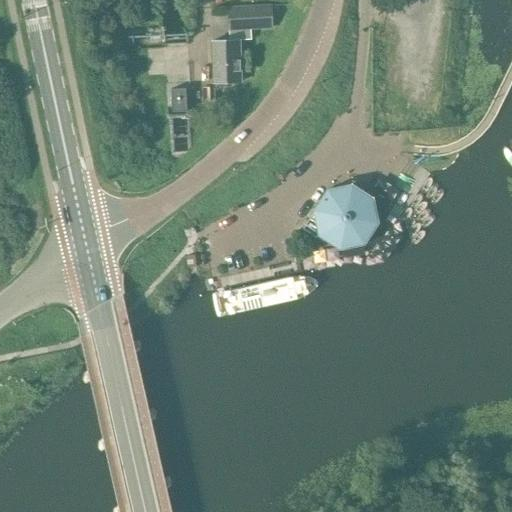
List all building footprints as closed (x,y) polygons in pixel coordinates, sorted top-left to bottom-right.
[(271,7),(229,8),(230,30),(272,28),(271,7)] [(212,41),(214,83),(243,82),(241,40),(212,41)] [(186,89),(171,90),(172,113),(187,113),(186,89)] [(349,185),(325,190),(301,225),(337,249),(361,243),(375,223),(370,198),(349,185)] [(302,253),(310,251),(306,236),(299,238),(302,253)] [(188,268),(196,266),(195,256),(195,255),(187,256),(188,268)]
